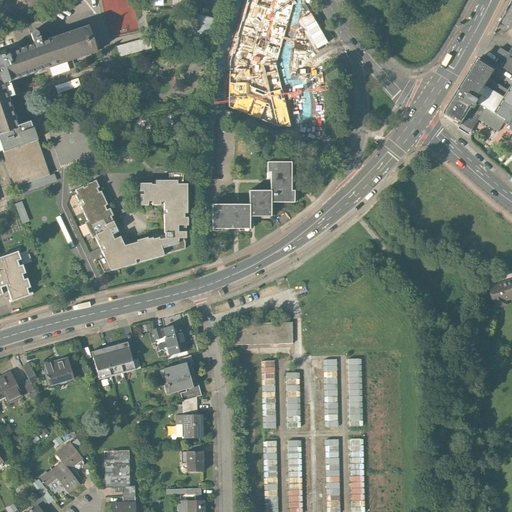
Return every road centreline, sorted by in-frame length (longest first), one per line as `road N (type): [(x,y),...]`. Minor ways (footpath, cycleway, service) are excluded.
road 1 (residential): [(196,288),(217,371),(226,511)]
road 2 (primary): [(0,339),(196,288)]
road 3 (primary): [(196,288),(276,252),(344,201)]
road 4 (tertiary): [(351,34),(365,118),(344,201)]
road 5 (primary): [(420,114),(488,0)]
road 6 (tertiary): [(420,114),(511,200)]
